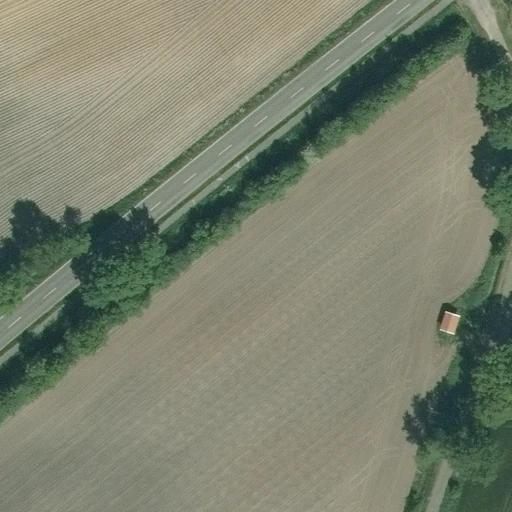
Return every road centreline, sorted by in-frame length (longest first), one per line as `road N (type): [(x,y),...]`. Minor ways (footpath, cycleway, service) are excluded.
road 1 (tertiary): [(0,338),(413,0)]
road 2 (residential): [(492,344),(423,511)]
